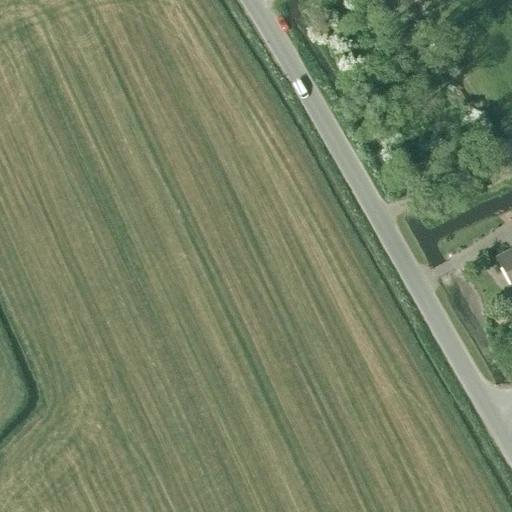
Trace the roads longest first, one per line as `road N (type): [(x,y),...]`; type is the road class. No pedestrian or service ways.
road 1 (unclassified): [(511,452),(247,0)]
road 2 (track): [(373,211),(434,224),(511,181)]
